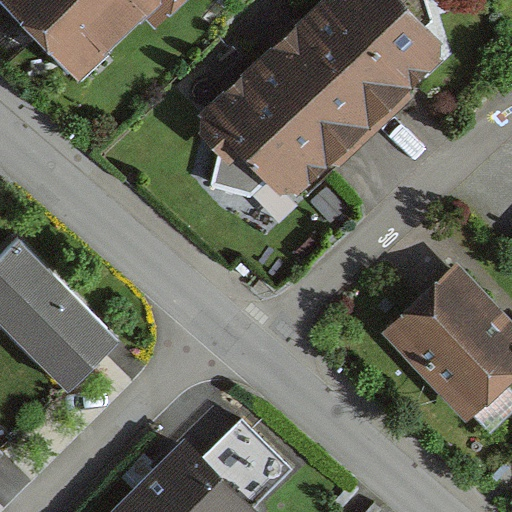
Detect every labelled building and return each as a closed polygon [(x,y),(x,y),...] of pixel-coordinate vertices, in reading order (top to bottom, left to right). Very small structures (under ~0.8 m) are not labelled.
[(14,0),(85,72),(147,12),(158,24),(182,0),(14,0)] [(443,0),(326,0),(297,27),(382,119),(462,45),(435,16),(447,4),(443,0)] [(382,119),(297,27),(205,112),(245,155),(254,148),(298,196),(382,119)] [(0,321),(6,316),(74,384),(123,336),(24,236),(0,259),(0,455),(7,448),(0,440),(0,321)] [(511,386),(511,309),(463,254),(388,320),(476,419),(511,386)] [(112,511),(259,511),(266,506),(193,432),(112,511)]
